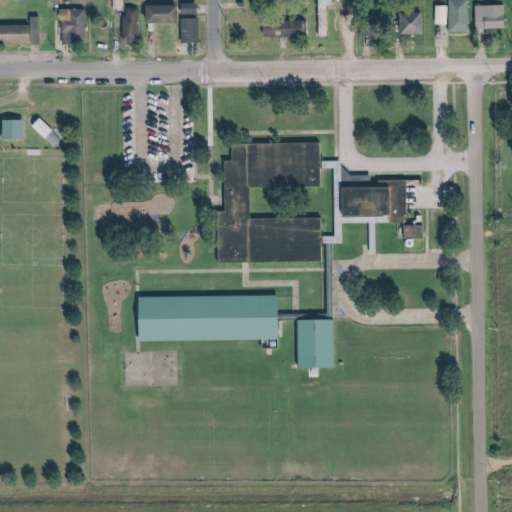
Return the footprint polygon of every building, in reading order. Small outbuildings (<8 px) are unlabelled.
[(331,0),(330,0),(323,0),(323,37),(332,36),(331,0)] [(471,32),(470,0),(451,0),(451,6),(438,6),(439,25),(452,24),(452,32),(471,32)] [(186,14),(202,14),(202,4),(186,3),(186,14)] [(508,5),(478,6),(479,29),(508,29),(508,5)] [(184,6),(149,6),(149,23),(184,23),(184,43),(202,43),(202,19),(184,19),(184,6)] [(143,8),(126,8),(126,38),(142,39),(143,8)] [(89,9),(64,10),(65,43),(90,42),(89,9)] [(426,13),(402,14),(403,35),(427,34),(426,13)] [(376,29),(395,28),(394,15),(375,16),(376,29)] [(34,25),(4,25),(4,44),(44,44),(44,17),(34,16),(34,25)] [(267,37),(309,36),(309,20),(266,21),(267,37)] [(58,146),(65,137),(43,119),(36,128),(58,146)] [(7,140),(28,140),(28,120),(7,120),(7,140)] [(223,263),(298,262),(298,235),(325,235),(325,219),(254,219),(254,187),(325,186),(324,143),(237,144),(237,161),(229,161),(229,212),(223,212),(223,263)] [(410,180),(383,181),(383,188),(349,189),(349,217),(393,216),(393,223),(411,223),(410,180)] [(409,226),(409,239),(427,239),(427,225),(409,226)] [(145,298),(145,342),(284,339),(284,295),(145,298)] [(303,321),(304,368),(340,368),(339,320),(303,321)]
